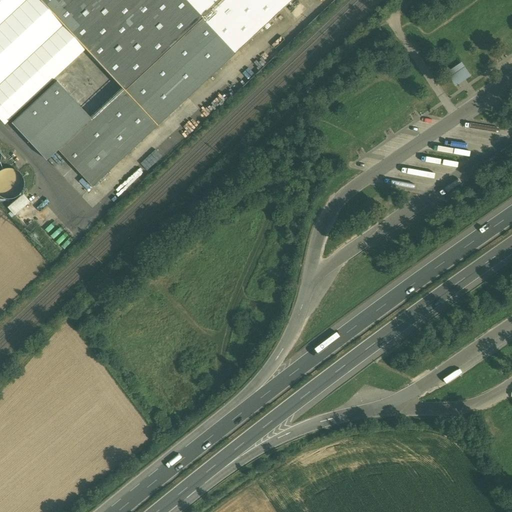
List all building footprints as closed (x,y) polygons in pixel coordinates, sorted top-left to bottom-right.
[(0,0),(0,119),(5,125),(86,49),(40,0),(0,0)] [(201,17),(184,0),(40,0),(86,49),(122,88),(123,88),(123,89),(201,17)] [(184,0),(201,17),(235,54),(293,0),(184,0)] [(122,88),(90,118),(91,118),(58,150),(92,187),(235,54),(201,17),(123,89),(123,88),(122,88)] [(462,66),(449,75),(456,85),(462,82),(469,76),(462,66)] [(57,81),(12,123),(46,160),(47,160),(58,150),(91,118),(90,118),(57,82),(57,81)] [(163,156),(172,151),(167,143),(158,148),(163,156)] [(23,194),(8,208),(14,215),(30,202),(23,194)]
